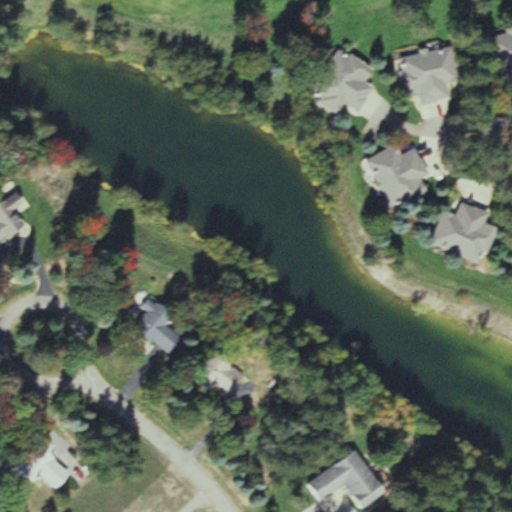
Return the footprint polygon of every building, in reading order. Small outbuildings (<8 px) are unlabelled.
[(499,75),(511,71),(511,31),(489,37),(499,75)] [(400,55),(404,101),(421,100),(422,111),(451,109),(449,86),(460,85),(457,50),(400,55)] [(345,51),(315,101),(346,119),(353,108),(363,114),(378,89),(370,84),(378,71),(345,51)] [(369,160),(391,211),(431,193),(425,179),(432,176),(420,149),(405,155),(401,146),(369,160)] [(0,207),(0,245),(31,229),(23,212),(31,208),(24,195),(0,207)] [(433,246),(486,267),(502,223),(462,208),(459,217),(446,212),(433,246)] [(172,358),(190,336),(155,307),(137,329),(172,358)] [(80,472),(64,449),(31,471),(39,483),(48,477),(56,489),(80,472)] [(308,483),(319,503),(349,486),(362,509),(388,495),(364,451),(308,483)]
